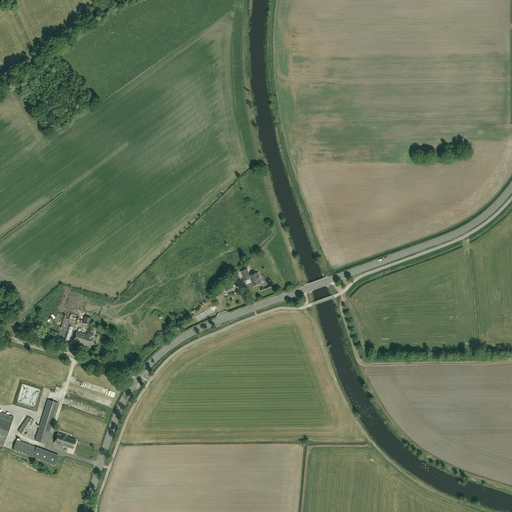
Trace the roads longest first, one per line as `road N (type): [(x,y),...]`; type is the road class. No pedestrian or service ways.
road 1 (tertiary): [(138,376),(194,332),(454,234),(511,185)]
road 2 (track): [(247,0),(245,80),(256,141),(310,305)]
road 3 (track): [(495,511),(421,484),(362,430),(310,305)]
road 4 (track): [(359,361),(511,362)]
road 5 (tertiary): [(85,511),(115,415),(138,376)]
road 6 (unclassified): [(138,376),(0,337)]
road 7 (track): [(0,85),(75,31),(103,0)]
